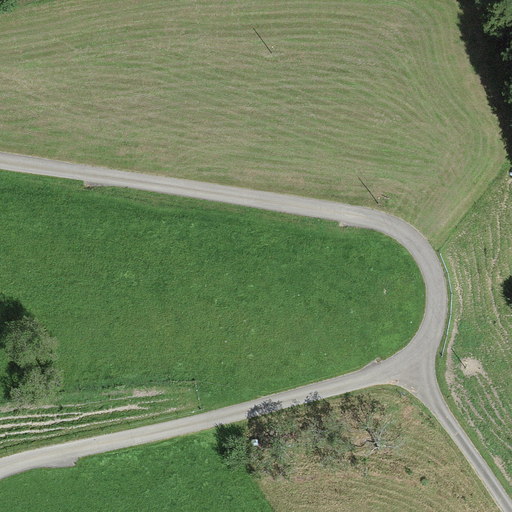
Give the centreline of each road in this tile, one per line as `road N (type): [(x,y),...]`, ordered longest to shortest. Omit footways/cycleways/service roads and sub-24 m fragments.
road 1 (track): [(0,161),(383,221),(426,256),(437,292),(434,323),(414,364),(0,468)]
road 2 (track): [(511,511),(414,364)]
